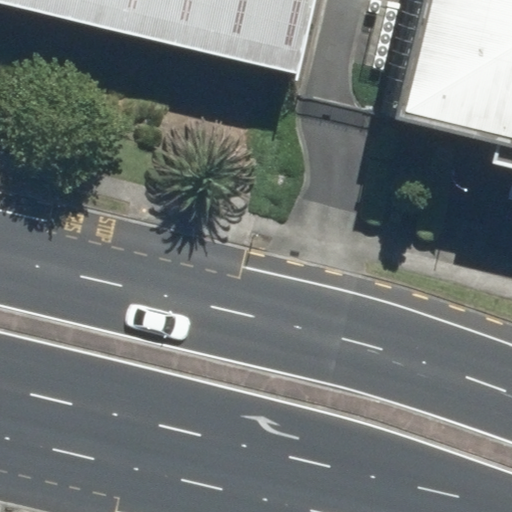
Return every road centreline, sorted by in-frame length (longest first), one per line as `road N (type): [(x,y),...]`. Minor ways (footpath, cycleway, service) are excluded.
road 1 (secondary): [(0,260),(511,394)]
road 2 (secondary): [(351,511),(0,427)]
